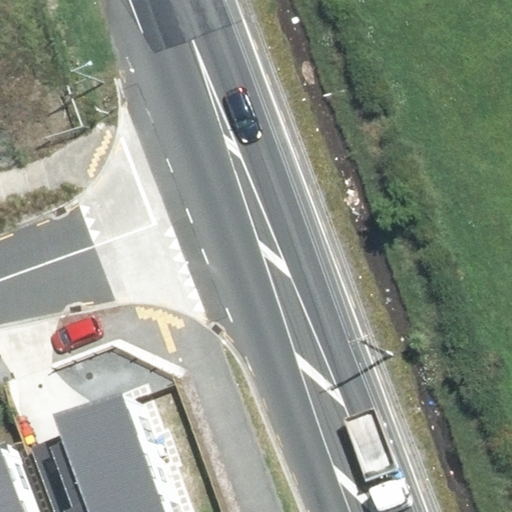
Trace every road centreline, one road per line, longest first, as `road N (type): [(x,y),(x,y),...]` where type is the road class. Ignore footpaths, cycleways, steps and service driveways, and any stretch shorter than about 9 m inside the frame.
road 1 (secondary): [(242,190),(363,511)]
road 2 (residential): [(0,269),(242,190)]
road 3 (secondary): [(171,0),(242,190)]
